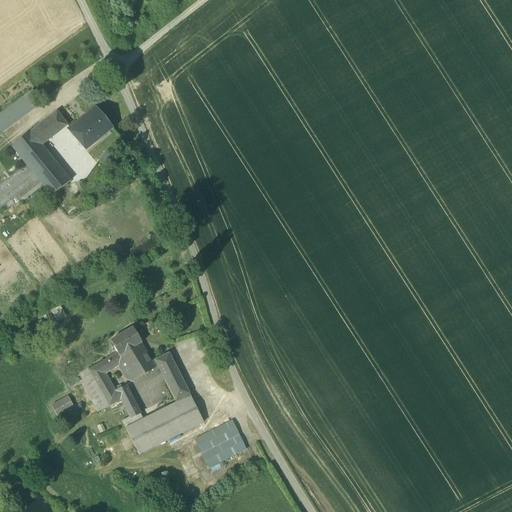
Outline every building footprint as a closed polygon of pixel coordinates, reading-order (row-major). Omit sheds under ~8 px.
[(24,97),(32,109),(41,103),(33,91),(24,97)] [(0,132),(32,109),(24,97),(0,114),(0,132)] [(68,130),(85,151),(113,129),(98,111),(96,108),(68,130)] [(46,120),(57,133),(67,126),(56,112),(46,120)] [(57,133),(46,120),(41,124),(51,138),(57,133)] [(51,138),(41,124),(34,130),(45,143),(51,138)] [(11,147),(27,166),(0,188),(0,208),(4,205),(16,195),(37,179),(43,186),(51,197),(70,181),(47,153),(42,146),(45,143),(34,130),(11,147)] [(22,203),(43,186),(37,179),(16,195),(22,203)] [(15,208),(22,203),(16,195),(4,205),(8,209),(13,205),(15,208)] [(51,312),(57,322),(66,317),(60,307),(51,312)] [(110,342),(117,354),(120,358),(142,345),(132,329),(110,342)] [(142,345),(120,358),(117,366),(125,380),(132,383),(158,367),(155,361),(152,363),(142,345)] [(102,374),(117,366),(120,358),(117,354),(89,371),(91,375),(93,379),(102,374)] [(169,354),(155,361),(158,367),(161,374),(175,367),(169,354)] [(161,374),(165,381),(178,374),(175,367),(161,374)] [(80,382),(82,385),(86,382),(84,379),(91,375),(89,371),(87,368),(78,375),(82,381),(80,382)] [(121,400),(123,405),(133,400),(125,387),(113,393),(102,374),(93,379),(91,375),(84,379),(86,382),(82,385),(98,413),(121,400)] [(165,381),(176,403),(177,404),(190,397),(178,374),(165,381)] [(76,377),(66,384),(69,389),(80,382),(76,377)] [(203,423),(190,397),(177,404),(176,403),(143,420),(125,429),(139,456),(203,423)] [(52,406),(57,417),(73,408),(67,398),(52,406)] [(136,406),(133,400),(123,405),(127,411),(136,406)] [(136,406),(127,411),(130,417),(131,419),(140,414),(136,406)] [(125,429),(143,420),(140,414),(131,419),(130,417),(121,421),(125,429)] [(196,440),(203,454),(239,436),(232,422),(196,440)] [(96,427),(100,434),(105,431),(102,424),(96,427)] [(0,484),(0,488),(6,488),(9,482),(17,479),(26,483),(54,511),(152,511),(117,477),(88,430),(62,443),(0,484)] [(239,436),(203,454),(210,468),(220,462),(246,450),(239,436)] [(223,468),(220,462),(210,468),(212,474),(223,468)] [(18,511),(7,495),(6,488),(0,488),(0,501),(10,511),(18,511)]
